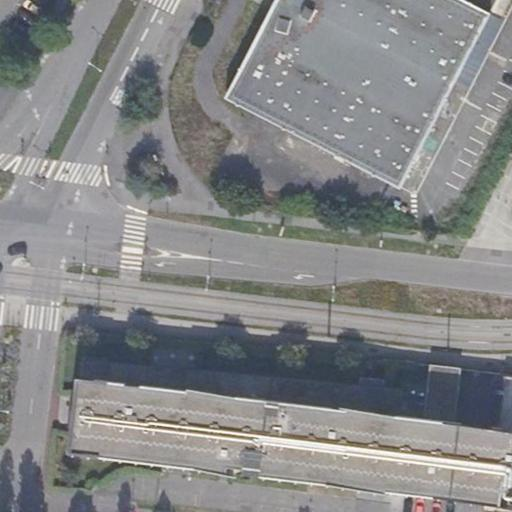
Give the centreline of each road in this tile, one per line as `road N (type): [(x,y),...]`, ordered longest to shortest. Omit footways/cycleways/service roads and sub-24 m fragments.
road 1 (secondary): [(469,276),(51,227)]
road 2 (secondary): [(0,470),(28,472),(51,227)]
road 3 (residential): [(51,227),(163,0)]
road 4 (residential): [(101,0),(15,165),(0,213)]
